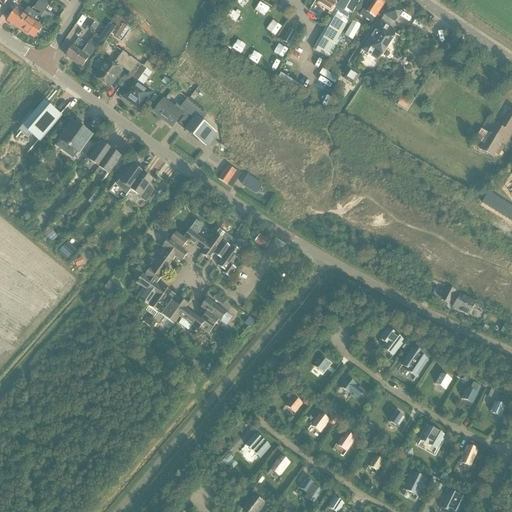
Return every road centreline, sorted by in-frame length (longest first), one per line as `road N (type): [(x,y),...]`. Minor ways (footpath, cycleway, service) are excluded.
road 1 (unclassified): [(285,236),(43,64)]
road 2 (unclassified): [(511,354),(328,259)]
road 3 (unclassified): [(285,236),(238,300),(188,272)]
